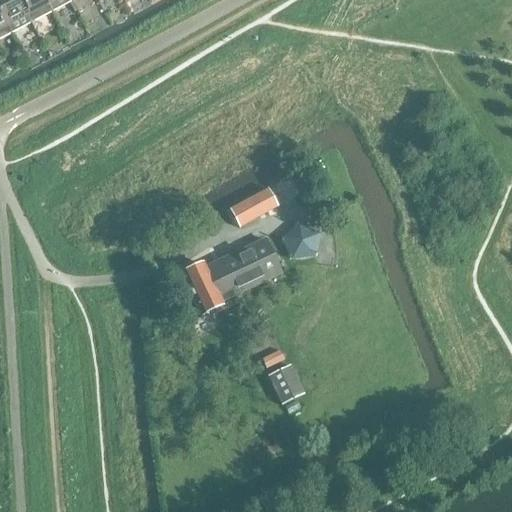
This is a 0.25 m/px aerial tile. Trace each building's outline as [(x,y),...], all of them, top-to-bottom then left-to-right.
[(0,0),(0,12),(12,35),(32,24),(19,0),(0,0)] [(19,0),(32,24),(52,13),(45,0),(19,0)] [(45,0),(52,13),(73,2),(71,0),(45,0)] [(0,41),(12,35),(0,12),(0,41)] [(227,212),(235,228),(269,210),(261,195),(227,212)] [(317,259),(322,228),(290,223),(285,254),(317,259)] [(219,261),(236,297),(281,276),(264,241),(263,241),(219,261)] [(221,304),(236,297),(219,261),(204,269),(202,265),(180,275),(201,318),(222,308),(221,304)] [(278,352),(260,360),(265,370),(283,362),(278,352)] [(290,365),(267,375),(265,376),(280,407),(304,396),(290,365)]
